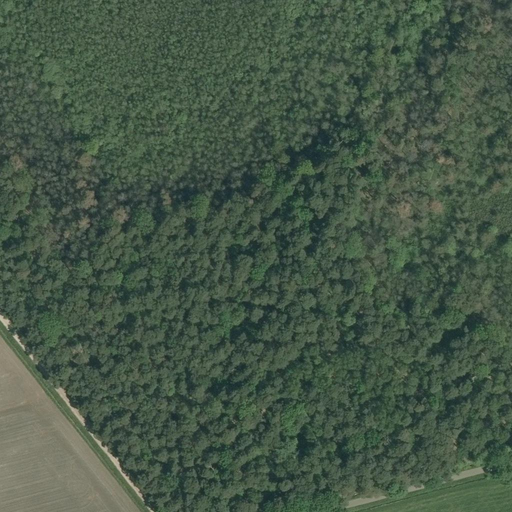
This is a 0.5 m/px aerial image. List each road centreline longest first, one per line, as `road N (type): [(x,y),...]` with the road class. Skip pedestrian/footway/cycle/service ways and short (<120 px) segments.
road 1 (track): [(156,511),(0,312)]
road 2 (unclassified): [(324,511),(511,463)]
